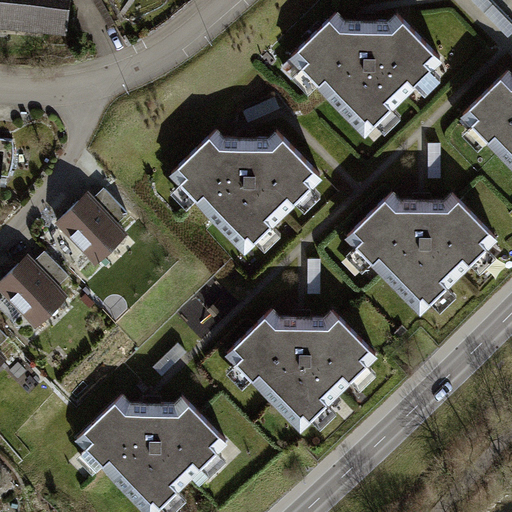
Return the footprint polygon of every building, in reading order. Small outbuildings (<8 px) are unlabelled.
[(0,0),(0,31),(68,43),(75,2),(61,0),(0,0)] [(396,8),(337,8),(287,56),(361,132),(442,49),(396,8)] [(511,67),(508,67),(459,116),(511,170),(511,67)] [(274,127),(215,126),(165,175),(239,251),(320,168),(274,127)] [(98,195),(90,188),(61,218),(104,260),(132,232),(122,222),(135,208),(110,184),(98,195)] [(450,188),(390,187),(341,236),(415,312),(496,229),(450,188)] [(36,260),(28,252),(0,280),(0,284),(41,325),(69,296),(59,287),(72,273),(47,248),(36,260)] [(330,309),(270,308),(221,356),(295,433),(376,349),(330,309)] [(0,364),(5,359),(0,353),(0,344),(9,335),(0,326),(0,364)] [(186,394),(127,393),(78,442),(145,511),(157,511),(232,434),(186,394)]
